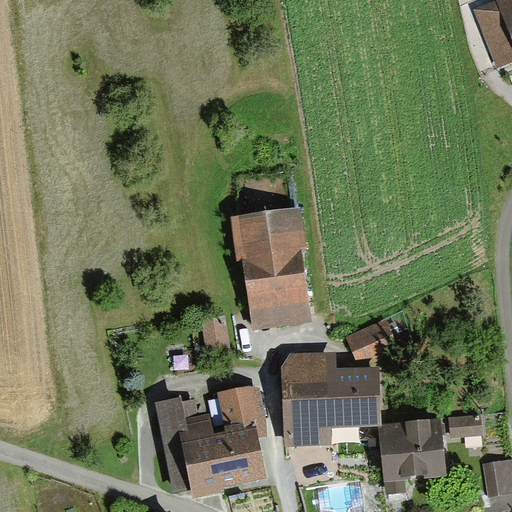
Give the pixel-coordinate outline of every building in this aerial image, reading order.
[(511,0),(490,0),(473,7),(498,66),(511,60),(511,0)] [(232,218),(238,262),(243,262),(252,329),(309,321),(299,248),(305,247),(299,209),(232,218)] [(200,320),(205,351),(230,347),(224,316),(200,320)] [(384,322),(348,338),(360,366),(397,350),(384,322)] [(293,353),(284,365),(288,448),(330,446),(329,427),(380,424),(379,366),(337,367),(336,351),(293,353)] [(223,489),(267,478),(258,436),(266,434),(265,417),(259,384),(218,393),(226,430),(216,432),(211,412),(199,415),(196,399),(183,402),(181,398),(157,403),(175,493),(192,489),(193,498),(224,493),(223,489)] [(451,438),(483,435),(480,414),(448,418),(451,438)] [(404,479),(444,476),(439,421),(380,426),(386,494),(405,492),(404,479)] [(482,463),(487,494),(511,490),(511,483),(509,459),(482,463)]
